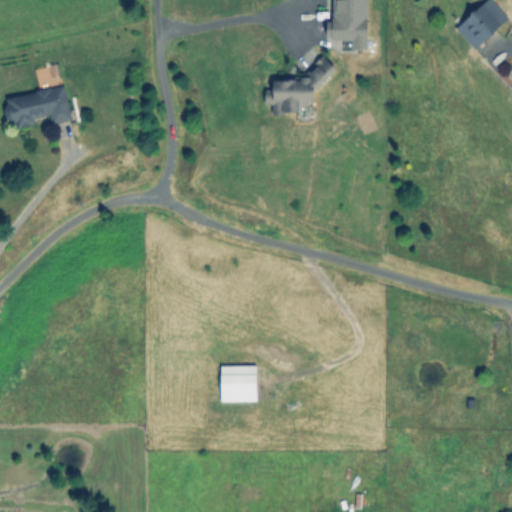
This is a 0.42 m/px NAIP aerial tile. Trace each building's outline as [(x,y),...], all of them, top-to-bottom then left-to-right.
[(366,0),(331,0),(332,20),(324,20),(324,40),(350,40),(350,48),(366,48),(366,0)] [(483,0),(454,28),(473,48),(507,17),(491,0),(483,0)] [(272,79),(271,96),(264,96),(264,103),(271,104),(271,112),(297,112),(298,100),(315,100),(315,77),(329,77),(329,57),(308,57),(308,79),(272,79)] [(71,119),(63,85),(3,97),(9,128),(34,123),(33,117),(50,114),(52,123),(71,119)] [(255,400),(255,364),(219,365),(220,400),(255,400)]
